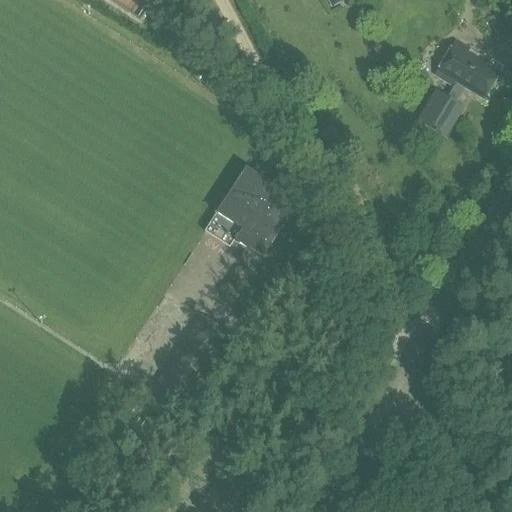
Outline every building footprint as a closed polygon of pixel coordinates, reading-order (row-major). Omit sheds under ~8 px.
[(146,0),(113,0),(146,22),(156,7),(146,0)] [(327,0),(332,8),(347,0),(327,0)] [(444,138),(461,109),(455,106),(466,88),(484,99),(499,74),(485,66),(488,61),(456,42),(436,75),(454,86),(446,100),(434,92),(417,121),(444,138)] [(235,240),(263,258),(299,202),(246,168),(216,213),(242,229),(235,240)] [(237,261),(245,267),(251,258),(242,253),(237,261)] [(157,385),(186,404),(230,335),(201,316),(157,385)]
